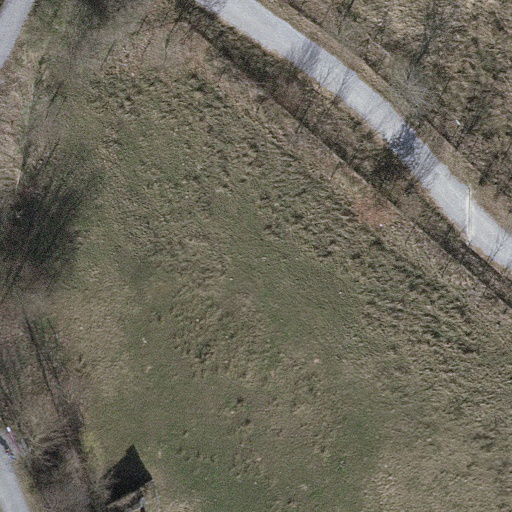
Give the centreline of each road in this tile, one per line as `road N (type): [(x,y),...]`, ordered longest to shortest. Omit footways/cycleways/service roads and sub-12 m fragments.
road 1 (track): [(19,0),(0,32),(0,473),(20,511)]
road 2 (track): [(511,254),(356,98),(216,0)]
